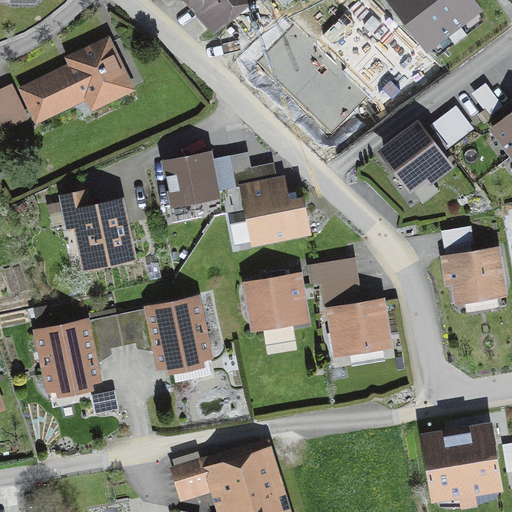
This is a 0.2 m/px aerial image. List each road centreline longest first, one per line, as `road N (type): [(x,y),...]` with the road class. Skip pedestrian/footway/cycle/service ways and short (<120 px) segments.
road 1 (residential): [(0,476),(438,394)]
road 2 (residential): [(323,183),(123,0)]
road 3 (residential): [(438,394),(416,303),(390,248),(323,183)]
road 4 (residential): [(511,43),(323,183)]
